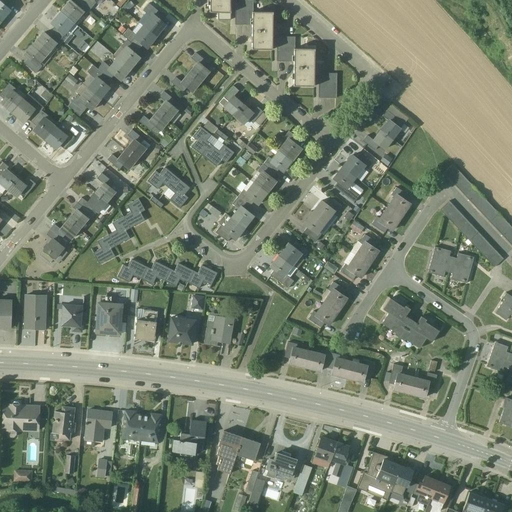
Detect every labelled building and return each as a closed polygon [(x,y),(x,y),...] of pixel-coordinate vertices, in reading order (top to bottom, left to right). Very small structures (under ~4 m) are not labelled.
[(0,0),(0,21),(9,11),(5,7),(10,3),(6,0),(0,0)] [(68,0),(59,11),(77,27),(85,18),(83,17),(89,9),(79,0),(76,0),(74,3),(69,0),(68,0)] [(79,0),(89,9),(95,3),(97,5),(101,0),(79,0)] [(234,2),(234,0),(208,0),(209,12),(229,12),(229,2),(234,2)] [(138,22),(156,37),(166,25),(161,21),(165,17),(148,3),(142,11),(145,13),(138,22)] [(51,31),(62,41),(67,45),(72,38),(70,35),(77,27),(59,11),(49,23),(54,27),(51,31)] [(271,38),(276,39),(276,36),(277,28),(271,28),(271,12),(251,12),(251,24),(251,48),(271,49),(271,38)] [(91,29),(96,34),(103,25),(99,22),(97,25),(96,24),(91,29)] [(126,39),(138,49),(141,46),(146,49),(156,37),(138,22),(131,32),(128,28),(122,36),(126,39)] [(33,42),(50,58),(57,49),(56,48),(62,41),(51,31),(47,35),(42,31),(33,42)] [(113,55),(116,57),(130,69),(140,57),(135,53),(138,49),(126,39),(113,55)] [(82,41),(76,48),(82,52),(83,50),(85,52),(88,48),(87,46),(88,45),(82,41)] [(23,63),(35,73),(41,66),(42,67),(50,58),(33,42),(22,55),(27,59),(23,63)] [(312,75),(317,75),(318,73),(318,64),(313,63),(313,49),(293,48),(292,61),(292,85),(312,85),(312,75)] [(195,62),(188,71),(199,82),(207,71),(202,67),(206,62),(194,52),(190,57),(195,62)] [(103,62),(97,69),(109,79),(112,75),(120,81),(130,69),(116,57),(108,66),(103,62)] [(82,83),(100,98),(110,86),(106,83),(109,79),(97,69),(92,65),(86,72),(89,74),(82,83)] [(77,71),(72,67),(68,72),(73,76),(77,71)] [(170,82),(186,94),(190,90),(191,91),(199,82),(188,71),(180,81),(174,76),(170,82)] [(64,80),(75,88),(79,82),(69,74),(64,80)] [(12,113),(26,96),(17,88),(16,90),(8,83),(0,93),(0,96),(3,99),(0,103),(12,113)] [(82,111),(86,107),(90,111),(100,98),(82,83),(75,92),(77,94),(70,101),(82,111)] [(221,106),(232,115),(242,104),(232,96),(238,90),(232,86),(218,102),(222,106),(221,106)] [(40,96),(46,101),(51,95),(45,90),(40,96)] [(163,100),(156,109),(169,120),(173,123),(180,114),(178,112),(182,107),(163,90),(158,96),(163,100)] [(31,122),(41,110),(43,107),(27,94),(26,96),(12,113),(23,122),(27,119),(31,122)] [(78,116),(82,111),(70,101),(67,106),(78,116)] [(242,104),(232,115),(242,125),(243,124),(247,128),(249,125),(261,111),(256,106),(251,112),(242,104)] [(380,130),(392,139),(400,129),(399,128),(407,118),(390,104),(381,115),(387,120),(380,130)] [(183,110),(188,115),(192,110),(187,105),(183,110)] [(142,115),(138,120),(155,135),(159,130),(160,131),(169,120),(156,109),(147,119),(142,115)] [(32,130),(44,139),(55,125),(46,118),(48,116),(41,110),(31,122),(34,125),(32,130)] [(266,115),(261,111),(249,125),(255,129),(259,125),(258,124),(266,115)] [(209,132),(213,132),(216,128),(207,120),(202,126),(209,132)] [(55,125),(44,139),(55,148),(58,144),(63,149),(73,137),(66,131),(64,133),(55,125)] [(210,134),(199,126),(191,136),(195,140),(190,146),(200,154),(203,150),(211,151),(214,147),(211,145),(205,140),(210,134)] [(124,148),(137,159),(145,149),(146,150),(149,145),(131,129),(126,135),(132,139),(124,148)] [(361,140),(374,150),(377,146),(383,150),(392,139),(380,130),(372,140),(366,135),(361,140)] [(277,148),(291,160),(300,148),(296,145),(300,140),(287,131),(280,140),(282,142),(277,148)] [(221,132),(218,136),(223,141),(226,137),(221,132)] [(158,142),(163,148),(171,140),(167,134),(158,142)] [(211,145),(216,139),(210,134),(205,140),(211,145)] [(217,150),(222,144),(221,143),(223,141),(218,137),(216,139),(211,145),(214,147),(217,150)] [(244,147),(252,154),(256,149),(248,142),(244,147)] [(203,150),(200,154),(215,166),(221,159),(225,162),(233,152),(222,144),(217,150),(214,147),(211,151),(203,150)] [(268,156),(262,163),(274,173),(277,169),(282,171),(291,160),(277,148),(273,146),(270,150),(273,153),(271,157),(268,156)] [(122,164),(128,169),(137,159),(124,148),(116,158),(110,153),(106,159),(118,169),(122,164)] [(340,165),(355,177),(361,181),(367,172),(364,170),(371,162),(358,153),(355,157),(350,153),(340,165)] [(379,161),(386,166),(391,159),(384,154),(379,161)] [(0,183),(6,188),(15,178),(5,169),(8,166),(2,162),(0,164),(0,183)] [(236,163),(233,167),(248,178),(250,174),(236,163)] [(262,163),(249,180),(266,193),(276,181),(271,177),(274,173),(262,163)] [(451,164),(442,173),(446,177),(455,168),(451,164)] [(332,186),(356,204),(361,197),(359,195),(362,190),(352,182),(355,177),(340,165),(330,178),(335,182),(332,186)] [(178,179),(164,167),(158,173),(154,170),(146,180),(156,188),(161,183),(164,185),(168,181),(175,183),(178,179)] [(226,173),(233,177),(237,172),(231,167),(226,173)] [(455,168),(446,177),(450,181),(460,173),(455,168)] [(93,192),(106,203),(115,191),(108,186),(112,182),(100,172),(96,178),(101,182),(93,192)] [(460,173),(450,181),(454,186),(464,177),(460,173)] [(464,177),(454,186),(459,190),(468,181),(464,177)] [(15,178),(6,188),(16,196),(20,191),(25,195),(34,183),(29,179),(24,185),(15,178)] [(168,181),(164,185),(167,188),(173,192),(169,198),(168,199),(178,207),(187,197),(183,194),(189,187),(178,179),(175,183),(168,181)] [(240,192),(237,196),(249,206),(252,202),(257,206),(266,193),(249,180),(245,185),(240,192)] [(245,185),(240,181),(235,188),(240,192),(245,185)] [(468,181),(459,190),(463,195),(472,186),(468,181)] [(472,186),(463,195),(467,199),(476,190),(472,186)] [(385,207),(399,217),(408,203),(404,200),(408,195),(395,187),(390,194),(392,196),(385,207)] [(173,192),(167,188),(162,193),(169,198),(173,192)] [(476,190),(467,199),(471,204),(480,195),(476,190)] [(80,197),(76,202),(92,216),(96,212),(97,213),(106,203),(93,192),(86,201),(80,197)] [(480,195),(471,204),(475,208),(484,199),(480,195)] [(149,200),(154,204),(157,200),(152,196),(149,200)] [(229,217),(243,227),(252,216),(245,211),(249,206),(237,196),(231,203),(236,208),(229,217)] [(130,212),(122,216),(129,228),(144,220),(139,212),(144,210),(137,198),(126,204),(130,212)] [(310,211),(329,225),(336,216),(335,215),(340,208),(328,198),(325,202),(320,198),(310,211)] [(484,199),(475,208),(479,212),(489,204),(484,199)] [(448,200),(438,209),(443,213),(452,205),(448,200)] [(74,209),(67,218),(79,229),(88,219),(89,220),(92,216),(76,202),(72,207),(74,209)] [(203,207),(216,217),(220,212),(207,203),(203,207)] [(489,204),(479,212),(484,217),(493,208),(489,204)] [(456,209),(452,205),(443,213),(447,218),(456,209)] [(386,228),(391,230),(399,217),(385,207),(378,217),(375,216),(370,224),(383,232),(386,228)] [(493,208),(484,217),(488,221),(497,212),(493,208)] [(456,209),(447,218),(451,222),(460,214),(456,209)] [(342,217),(348,221),(353,215),(347,210),(342,217)] [(302,231),(315,241),(320,233),(322,235),(329,225),(310,211),(300,224),(305,227),(302,231)] [(497,212),(488,221),(492,226),(501,217),(497,212)] [(217,222),(219,224),(215,230),(214,232),(226,241),(230,236),(234,239),(243,227),(229,217),(223,214),(217,222)] [(460,214),(451,222),(455,227),(464,218),(460,214)] [(111,232),(108,234),(114,246),(129,238),(124,230),(129,228),(122,216),(107,225),(111,232)] [(501,217),(492,226),(496,230),(505,221),(501,217)] [(53,223),(49,228),(61,238),(64,234),(70,239),(72,237),(75,239),(81,231),(79,229),(67,218),(59,228),(53,223)] [(464,218),(455,227),(459,231),(468,223),(464,218)] [(363,227),(353,220),(349,227),(358,234),(363,227)] [(505,221),(496,230),(500,235),(510,226),(505,221)] [(468,223),(459,231),(463,236),(473,227),(468,223)] [(511,228),(510,226),(500,235),(504,239),(511,231),(511,228)] [(473,227),(463,236),(468,240),(477,231),(473,227)] [(50,238),(41,249),(54,259),(55,258),(59,261),(67,252),(67,250),(70,247),(69,246),(69,245),(61,238),(49,228),(45,233),(50,238)] [(477,231),(468,240),(472,244),(481,236),(477,231)] [(92,252),(99,264),(114,256),(110,248),(114,246),(108,234),(96,240),(100,247),(95,250),(96,250),(92,252)] [(349,251),(351,252),(369,264),(378,250),(373,247),(376,242),(364,234),(358,242),(356,241),(349,251)] [(481,236),(472,244),(476,249),(485,240),(481,236)] [(485,240),(476,249),(480,253),(489,245),(485,240)] [(277,255),(295,268),(296,269),(303,259),(301,258),(307,250),(294,241),(291,245),(287,243),(277,255)] [(315,246),(321,251),(323,248),(322,247),(324,245),(319,241),(315,246)] [(489,245),(480,253),(484,258),(493,249),(489,245)] [(430,259),(449,264),(452,256),(448,255),(449,250),(433,246),(430,259)] [(493,249),(484,258),(489,262),(498,254),(493,249)] [(351,252),(339,271),(351,279),(354,275),(359,278),(369,264),(351,252)] [(455,257),(452,256),(449,264),(469,269),(472,257),(457,252),(455,257)] [(498,254),(489,262),(493,266),(502,258),(498,254)] [(295,268),(277,255),(269,266),(273,269),(269,274),(286,288),(292,280),(288,277),(295,268)] [(127,266),(122,264),(116,276),(128,282),(131,275),(136,277),(136,276),(140,278),(146,266),(130,259),(127,266)] [(426,272),(442,276),(443,271),(447,272),(449,264),(430,259),(426,272)] [(150,268),(146,266),(140,278),(151,284),(155,277),(159,279),(160,278),(163,280),(169,268),(154,261),(150,268)] [(169,268),(163,280),(175,286),(178,279),(183,281),(183,280),(186,282),(192,270),(177,263),(173,270),(169,268)] [(449,264),(447,272),(451,273),(449,278),(465,282),(469,269),(449,264)] [(192,270),(186,282),(198,288),(202,280),(206,283),(206,282),(210,284),(216,272),(200,265),(196,272),(192,270)] [(502,298),(493,312),(504,320),(508,314),(511,316),(511,279),(511,281),(511,293),(510,296),(504,292),(500,297),(502,298)] [(322,300),(337,311),(347,297),(341,294),(345,290),(332,281),(327,289),(325,287),(321,294),(316,291),(314,294),(322,300)] [(42,292),(53,292),(53,283),(43,283),(42,292)] [(130,288),(129,301),(136,302),(137,288),(130,288)] [(22,329),(45,330),(46,294),(23,294),(22,329)] [(190,307),(201,309),(202,295),(191,294),(190,307)] [(95,332),(119,334),(119,332),(120,322),(121,303),(112,302),(112,296),(99,296),(99,301),(97,301),(95,332)] [(404,338),(418,348),(424,337),(430,341),(437,330),(424,321),(425,319),(420,315),(415,322),(404,315),(409,308),(404,305),(402,307),(388,298),(381,308),(387,312),(380,323),(394,332),(393,334),(403,340),(404,338)] [(0,327),(9,328),(10,299),(0,299),(0,327)] [(307,318),(320,327),(323,322),(328,326),(337,311),(322,300),(315,311),(312,310),(307,318)] [(246,310),(255,306),(253,301),(244,305),(246,310)] [(72,330),(80,331),(82,306),(81,306),(81,304),(63,303),(61,324),(72,325),(72,330)] [(157,310),(135,308),(134,317),(136,317),(135,328),(133,338),(153,340),(156,318),(157,310)] [(202,343),(218,346),(219,346),(216,345),(217,341),(228,343),(232,318),(224,317),(224,315),(208,312),(202,343)] [(194,318),(170,315),(167,340),(176,342),(177,341),(181,341),(181,342),(191,344),(194,318)] [(292,333),(298,335),(301,329),(294,326),(292,333)] [(234,344),(240,345),(243,334),(237,332),(234,344)] [(489,353),(508,360),(511,352),(507,351),(509,346),(493,340),(489,353)] [(296,344),(287,341),(283,356),(289,358),(288,363),(303,367),(308,350),(295,346),(296,344)] [(320,353),(308,350),(303,367),(319,371),(321,366),(325,367),(330,352),(321,350),(320,353)] [(339,354),(330,352),(325,367),(330,368),(329,374),(345,378),(350,360),(338,357),(339,354)] [(502,366),(505,367),(508,360),(489,353),(485,365),(500,371),(502,366)] [(430,357),(427,369),(433,371),(436,359),(430,357)] [(350,360),(345,378),(362,383),(363,376),(369,378),(373,363),(363,360),(363,363),(350,360)] [(392,389),(408,393),(412,376),(400,373),(402,366),(392,363),(388,382),(393,384),(392,389)] [(412,376),(408,393),(423,397),(424,392),(431,394),(435,374),(432,373),(426,372),(424,379),(412,376)] [(511,398),(506,397),(502,409),(511,412),(511,398)] [(15,430),(38,432),(39,404),(19,403),(17,401),(13,401),(12,403),(2,402),(0,430),(7,430),(7,434),(9,437),(12,437),(15,435),(15,430)] [(58,433),(58,438),(69,440),(70,432),(74,432),(75,422),(72,422),(74,407),(61,405),(60,411),(53,410),(53,417),(54,418),(54,420),(52,421),(51,432),(58,433)] [(87,408),(82,445),(94,446),(94,440),(101,441),(103,428),(109,428),(111,411),(87,408)] [(120,438),(139,440),(142,414),(135,413),(135,411),(124,409),(120,438)] [(511,412),(502,409),(497,422),(511,427),(511,412)] [(142,414),(139,440),(157,442),(161,414),(149,412),(149,415),(142,414)] [(171,451),(194,455),(195,441),(203,443),(205,421),(190,419),(188,433),(180,432),(179,439),(172,438),(171,451)] [(215,463),(230,468),(234,458),(241,436),(222,430),(217,445),(218,446),(216,454),(218,455),(215,463)] [(311,462),(326,468),(329,460),(336,441),(319,435),(312,456),(313,456),(311,462)] [(259,442),(241,436),(234,458),(244,462),(245,457),(253,460),(259,442)] [(336,441),(329,460),(335,462),(331,474),(339,476),(343,465),(345,465),(348,455),(346,454),(348,445),(336,441)] [(284,477),(291,480),(294,472),(292,471),(296,458),(274,451),(272,458),(268,457),(263,473),(283,480),(284,477)] [(381,497),(386,499),(387,496),(399,465),(390,462),(392,457),(372,451),(367,468),(364,467),(356,487),(365,491),(366,492),(368,493),(370,494),(373,495),(376,496),(379,497),(381,497)] [(64,472),(73,473),(74,455),(65,454),(64,472)] [(95,476),(104,477),(105,471),(110,472),(111,460),(106,460),(106,459),(97,458),(95,476)] [(292,492),(300,495),(310,467),(302,464),(292,492)] [(399,465),(387,496),(400,501),(404,490),(408,480),(412,470),(410,470),(410,468),(406,466),(404,467),(399,465)] [(12,480),(30,481),(31,470),(13,469),(12,480)] [(243,492),(250,494),(255,478),(257,471),(251,469),(243,492)] [(426,504),(436,480),(434,480),(434,479),(434,478),(433,478),(432,477),(431,477),(430,477),(429,477),(423,475),(420,482),(418,481),(417,483),(414,491),(418,493),(417,495),(415,500),(426,504)] [(68,486),(74,483),(71,477),(65,480),(68,486)] [(255,478),(250,494),(247,502),(255,504),(263,480),(255,478)] [(196,490),(206,491),(207,481),(198,480),(196,490)] [(411,493),(415,483),(408,480),(404,490),(411,493)] [(449,486),(436,480),(426,504),(422,511),(434,511),(439,510),(449,486)] [(335,494),(342,497),(345,485),(345,484),(339,482),(335,494)] [(342,497),(337,511),(345,511),(354,489),(345,485),(342,497)] [(130,511),(138,511),(141,488),(133,487),(130,511)] [(485,511),(490,499),(467,491),(460,511),(459,511),(446,507),(444,511),(485,511)] [(232,509),(240,511),(246,496),(237,493),(232,509)] [(490,499),(485,511),(499,511),(503,503),(490,499)] [(505,511),(509,505),(503,503),(499,511),(505,511)]
